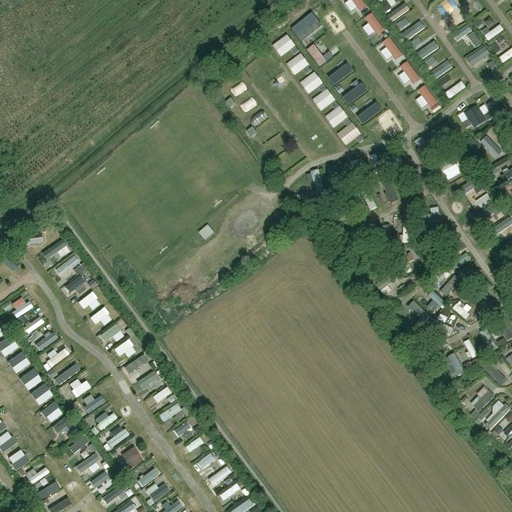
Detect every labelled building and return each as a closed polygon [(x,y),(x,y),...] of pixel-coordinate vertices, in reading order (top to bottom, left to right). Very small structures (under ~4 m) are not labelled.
[(459,2),(448,7),(453,18),(463,14),(459,2)] [(397,18),(401,23),(414,14),(410,9),(397,18)] [(447,9),(441,13),(448,23),(453,19),(447,9)] [(408,38),(412,45),(430,33),(425,26),(408,38)] [(471,29),(456,38),(460,45),(476,36),(471,29)] [(501,31),(491,37),(494,42),(503,36),(501,31)] [(287,40),(278,44),(281,51),(290,47),(287,40)] [(472,61),(478,73),(489,67),(482,55),(472,61)] [(431,73),(442,69),(438,61),(428,64),(431,73)] [(347,62),(328,77),(334,85),(353,70),(347,62)] [(453,65),(437,74),(441,81),(457,72),(453,65)] [(399,76),(403,82),(409,78),(405,72),(399,76)] [(454,101),(468,93),(464,87),(450,95),(454,101)] [(426,105),(431,114),(445,106),(439,97),(426,105)] [(497,104),(489,109),(495,119),(506,112),(498,99),(495,101),(497,104)] [(476,112),(467,117),(475,128),(485,121),(476,107),(474,109),(476,112)] [(367,125),(373,123),(370,115),(364,117),(367,125)] [(455,143),(460,141),(450,125),(446,128),(455,143)] [(432,136),(428,140),(440,154),(444,151),(432,136)] [(488,138),(483,142),(497,159),(502,155),(488,138)] [(467,168),(459,152),(437,164),(446,180),(467,168)] [(392,206),(400,205),(396,184),(388,186),(392,206)] [(342,193),(300,207),(324,239),(355,227),(342,193)] [(491,219),(493,213),(487,210),(485,216),(491,219)] [(49,234),(47,227),(31,233),(34,239),(49,234)] [(209,227),(199,235),(205,242),(215,234),(209,227)] [(49,262),(68,247),(61,238),(42,253),(49,262)] [(64,279),(82,262),(76,255),(58,273),(64,279)] [(409,276),(414,274),(409,262),(415,260),(413,255),(402,260),(409,276)] [(457,272),(471,262),(466,256),(452,266),(457,272)] [(441,264),(436,268),(447,280),(452,276),(441,264)] [(0,282),(10,275),(4,267),(0,269),(0,282)] [(85,288),(86,290),(92,286),(85,274),(71,283),(77,294),(85,288)] [(449,292),(455,295),(462,282),(456,279),(449,292)] [(489,283),(485,288),(491,293),(495,288),(489,283)] [(17,285),(4,295),(8,301),(21,291),(17,285)] [(79,299),(83,310),(92,306),(93,308),(101,304),(96,292),(79,299)] [(438,308),(444,304),(435,292),(429,297),(438,308)] [(481,305),(485,301),(477,292),(473,295),(481,305)] [(407,293),(386,314),(412,339),(434,318),(407,293)] [(16,319),(34,309),(30,302),(11,312),(16,319)] [(468,320),(471,315),(458,304),(454,309),(468,320)] [(95,319),(107,311),(103,306),(92,314),(95,319)] [(40,317),(25,329),(30,335),(45,324),(40,317)] [(106,344),(123,333),(117,323),(100,334),(106,344)] [(53,336),(35,346),(38,352),(56,343),(53,336)] [(119,359),(136,346),(129,336),(112,350),(119,359)] [(0,342),(0,352),(6,359),(17,348),(6,337),(0,342)] [(467,342),(473,359),(478,358),(472,340),(467,342)] [(66,349),(47,363),(51,368),(70,355),(66,349)] [(17,356),(8,362),(11,366),(20,360),(17,356)] [(141,357),(126,368),(131,375),(146,363),(141,357)] [(16,371),(25,364),(21,360),(13,366),(16,371)] [(21,387),(38,374),(32,367),(16,381),(21,387)] [(141,390),(160,377),(156,370),(137,382),(141,390)] [(494,374),(502,386),(509,382),(501,370),(494,374)] [(89,380),(70,393),(74,399),(93,386),(89,380)] [(42,384),(27,398),(33,404),(48,390),(42,384)] [(159,404),(173,396),(168,387),(154,395),(159,404)] [(481,411),(496,396),(490,390),(475,405),(481,411)] [(44,421),(60,408),(55,402),(39,415),(44,421)] [(165,422),(184,412),(180,404),(161,415),(165,422)] [(505,404),(487,426),(493,431),(511,409),(505,404)] [(192,408),(184,412),(188,418),(195,414),(192,408)] [(76,429),(67,418),(52,430),(57,436),(66,430),(69,435),(76,429)] [(176,429),(182,436),(195,424),(190,418),(176,429)] [(8,420),(0,425),(0,435),(13,427),(8,420)] [(88,429),(95,426),(92,420),(86,422),(88,429)] [(110,449),(130,434),(124,427),(105,441),(110,449)] [(0,446),(4,453),(24,444),(20,436),(0,446)] [(71,457),(89,444),(83,436),(65,450),(71,457)] [(201,437),(186,447),(191,454),(206,444),(201,437)] [(126,464),(138,452),(132,445),(119,457),(126,464)] [(21,457),(20,455),(13,459),(20,470),(36,460),(31,452),(21,457)] [(201,470),(218,460),(213,453),(197,462),(201,470)] [(106,469),(95,455),(81,465),(86,472),(94,465),(101,474),(106,469)] [(209,479),(215,487),(234,473),(228,465),(209,479)] [(156,469),(138,479),(142,486),(160,477),(156,469)] [(225,501),(241,488),(236,481),(220,494),(225,501)] [(118,494),(120,497),(129,492),(124,484),(104,498),(106,501),(118,494)] [(159,500),(171,492),(166,484),(154,493),(159,500)] [(110,506),(120,498),(117,494),(107,502),(110,506)] [(233,511),(247,511),(256,506),(249,496),(232,510),(233,511)] [(54,502),(52,498),(46,501),(51,509),(47,511),(61,511),(70,507),(67,500),(62,504),(58,499),(54,502)] [(131,501),(116,511),(129,511),(135,508),(131,501)] [(170,506),(168,502),(160,505),(162,511),(175,511),(184,508),(181,501),(170,506)]
